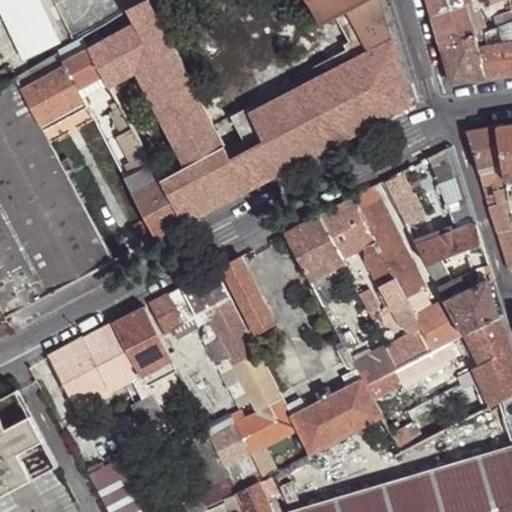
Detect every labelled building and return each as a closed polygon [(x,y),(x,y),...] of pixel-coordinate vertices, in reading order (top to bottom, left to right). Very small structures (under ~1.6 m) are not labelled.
[(37,0),(0,0),(0,3),(26,58),(58,43),(37,0)] [(342,0),(309,0),(323,25),(348,11),(342,0)] [(381,0),(342,0),(348,11),(359,30),(387,18),(381,0)] [(428,0),(433,15),(466,1),(471,0),(428,0)] [(476,0),(471,0),(466,1),(470,14),(478,13),(480,12),(476,0)] [(151,1),(130,11),(137,24),(140,30),(151,50),(199,141),(219,131),(160,20),(151,2),(151,1)] [(433,15),(443,49),(476,35),(470,14),(466,1),(433,15)] [(130,11),(102,27),(108,38),(137,24),(130,11)] [(476,35),(482,32),(478,13),(470,14),(476,35)] [(387,18),(359,30),(362,36),(371,52),(384,78),(402,111),(412,105),(387,18)] [(476,35),(478,41),(511,30),(511,22),(482,32),(476,35)] [(108,38),(90,48),(105,75),(151,50),(140,30),(137,24),(108,38)] [(453,84),(485,78),(480,56),(477,57),(476,52),(478,52),(477,48),(480,48),(478,41),(476,35),(443,49),(453,84)] [(371,52),(362,36),(355,40),(363,55),(371,52)] [(490,78),(511,73),(511,42),(480,48),(477,48),(478,52),(476,52),(477,57),(480,56),(485,78),(490,78)] [(66,61),(70,68),(80,88),(105,75),(90,48),(66,61)] [(32,70),(17,78),(25,94),(70,68),(66,61),(61,52),(32,70)] [(301,88),(297,90),(311,117),(329,107),(347,140),(374,125),(357,93),(384,78),(371,52),(363,55),(335,70),(301,88)] [(292,72),(301,88),(335,70),(327,55),(292,72)] [(44,108),(48,116),(77,101),(73,93),(80,88),(70,68),(25,94),(35,113),(44,108)] [(0,303),(8,318),(114,262),(67,172),(61,162),(44,129),(40,122),(35,113),(25,94),(17,78),(0,87),(0,303)] [(374,125),(402,111),(384,78),(357,93),(374,125)] [(264,96),(268,105),(284,96),(279,87),(264,96)] [(77,101),(84,96),(80,88),(73,93),(77,101)] [(297,90),(284,96),(298,124),(310,118),(311,117),(297,90)] [(133,128),(115,95),(108,99),(115,110),(111,112),(123,133),(133,128)] [(40,122),(44,129),(89,106),(84,96),(77,101),(48,116),(40,122)] [(284,96),(268,105),(283,132),(298,124),(284,96)] [(268,105),(219,131),(222,137),(228,147),(239,142),(245,152),(269,139),(283,132),(268,105)] [(311,117),(310,118),(327,150),(347,140),(329,107),(311,117)] [(35,113),(40,122),(48,116),(44,108),(35,113)] [(310,118),(298,124),(315,156),(327,150),(310,118)] [(269,139),(286,171),(315,156),(298,124),(283,132),(269,139)] [(504,162),(508,180),(511,179),(511,124),(498,127),(504,162)] [(473,150),(478,168),(504,162),(498,127),(468,132),(473,150)] [(134,175),(153,165),(133,128),(123,133),(119,136),(133,161),(128,164),(134,175)] [(219,131),(199,141),(202,146),(222,137),(219,131)] [(202,146),(206,157),(231,201),(262,184),(245,152),(233,158),(228,147),(222,137),(202,146)] [(245,152),(262,184),(286,171),(269,139),(245,152)] [(239,142),(228,147),(233,158),(245,152),(239,142)] [(202,146),(157,170),(162,180),(187,167),(206,157),(202,146)] [(429,158),(459,231),(477,224),(453,146),(429,158)] [(61,162),(67,172),(74,168),(68,157),(61,162)] [(187,167),(211,211),(231,201),(206,157),(187,167)] [(478,168),(483,184),(496,182),(508,180),(504,162),(478,168)] [(162,180),(186,224),(211,211),(187,167),(162,180)] [(131,183),(135,194),(162,180),(157,170),(131,183)] [(135,194),(159,238),(186,224),(162,180),(135,194)] [(496,182),(499,190),(508,187),(508,180),(496,182)] [(427,289),(374,187),(354,198),(377,242),(407,298),(427,289)] [(501,203),(490,206),(498,232),(511,229),(511,208),(508,187),(499,190),(499,193),(501,203)] [(487,197),(490,206),(501,203),(499,193),(487,197)] [(377,242),(354,198),(319,215),(342,260),(367,248),(377,242)] [(344,265),(342,260),(319,215),(287,233),(312,281),(344,265)] [(419,246),(429,266),(438,262),(470,249),(483,244),(477,224),(459,231),(419,246)] [(511,229),(498,232),(509,271),(511,270),(511,229)] [(394,312),(409,303),(407,298),(377,242),(367,248),(368,262),(394,312)] [(476,270),(490,265),(483,244),(470,249),(476,270)] [(438,262),(447,281),(476,270),(470,249),(438,262)] [(286,343),(242,256),(224,266),(267,353),(286,343)] [(429,266),(438,284),(447,281),(438,262),(429,266)] [(489,280),(490,282),(494,279),(490,265),(476,270),(447,281),(438,284),(447,302),(489,280)] [(207,312),(232,298),(217,269),(184,286),(199,316),(207,312)] [(351,278),(365,305),(376,300),(362,273),(351,278)] [(465,335),(500,316),(490,282),(489,280),(447,302),(465,335)] [(329,285),(317,292),(324,305),(336,300),(329,285)] [(175,329),(199,316),(184,286),(151,304),(166,333),(171,331),(175,329)] [(220,338),(246,326),(232,298),(207,312),(211,319),(217,331),(220,338)] [(453,341),(465,335),(447,302),(417,318),(423,329),(434,351),(453,341)] [(413,334),(423,329),(417,318),(409,303),(394,312),(401,326),(408,323),(413,334)] [(173,360),(146,307),(116,322),(144,376),(173,360)] [(201,326),(199,316),(175,329),(180,337),(201,326)] [(503,401),(511,396),(511,352),(500,316),(465,335),(478,361),(472,364),(489,408),(503,401)] [(116,322),(86,338),(114,391),(126,385),(135,404),(132,405),(144,429),(157,439),(160,437),(172,432),(171,431),(152,396),(151,390),(148,384),(144,376),(116,322)] [(233,363),(258,350),(246,326),(220,338),(233,363)] [(387,349),(398,370),(434,351),(423,329),(413,334),(387,349)] [(208,345),(220,338),(217,331),(205,337),(207,343),(208,345)] [(114,391),(86,338),(49,357),(77,411),(114,391)] [(220,370),(233,363),(220,338),(208,345),(220,370)] [(460,356),(453,341),(434,351),(398,370),(381,378),(388,392),(403,384),(406,389),(451,366),(449,362),(460,356)] [(245,387),(270,374),(258,350),(233,363),(245,387)] [(177,368),(173,360),(144,376),(148,384),(177,368)] [(233,393),(245,387),(233,363),(220,370),(233,393)] [(348,388),(362,381),(357,371),(343,378),(348,388)] [(264,411),(283,401),(270,374),(245,387),(252,401),(256,409),(261,408),(264,411)] [(366,386),(372,400),(388,392),(381,378),(366,386)] [(310,454),(382,418),(372,400),(366,386),(362,381),(348,388),(333,395),(321,402),(305,410),(292,417),(297,428),(305,443),(310,454)] [(321,402),(333,395),(329,388),(317,394),(321,402)] [(0,496),(59,466),(20,389),(0,399),(0,496)] [(287,407),(292,417),(305,410),(300,400),(287,407)] [(272,441),(297,428),(292,417),(287,407),(283,401),(264,411),(261,408),(256,409),(259,414),(272,441)] [(231,417),(236,426),(246,420),(241,412),(231,417)] [(249,453),(272,441),(259,414),(246,420),(236,426),(249,453)] [(212,438),(236,426),(231,417),(208,429),(209,432),(210,433),(212,438)] [(226,465),(249,453),(236,426),(212,438),(226,465)] [(400,454),(414,447),(406,429),(391,436),(400,454)] [(188,432),(175,439),(180,448),(192,441),(188,432)] [(232,477),(226,465),(212,438),(210,433),(192,441),(191,442),(213,484),(232,477)] [(175,439),(164,445),(169,454),(180,448),(175,439)] [(308,457),(310,454),(305,443),(280,456),(281,457),(286,467),(308,457)] [(511,511),(511,444),(286,510),(287,511),(511,511)] [(109,511),(170,511),(163,497),(140,448),(89,475),(109,511)] [(272,474),(286,467),(281,457),(258,470),(262,479),(272,474)] [(257,481),(262,479),(258,470),(235,483),(240,493),(258,484),(257,481)] [(275,484),(272,474),(262,479),(257,481),(258,484),(262,491),(275,484)] [(240,493),(235,483),(232,477),(213,484),(201,489),(210,508),(224,501),(237,495),(240,493)] [(270,511),(262,491),(258,484),(240,493),(247,511),(270,511)] [(197,511),(188,494),(184,486),(163,497),(170,511),(197,511)] [(203,511),(210,508),(201,489),(188,494),(197,511),(203,511)] [(244,511),(237,495),(224,501),(225,504),(228,511),(244,511)]
